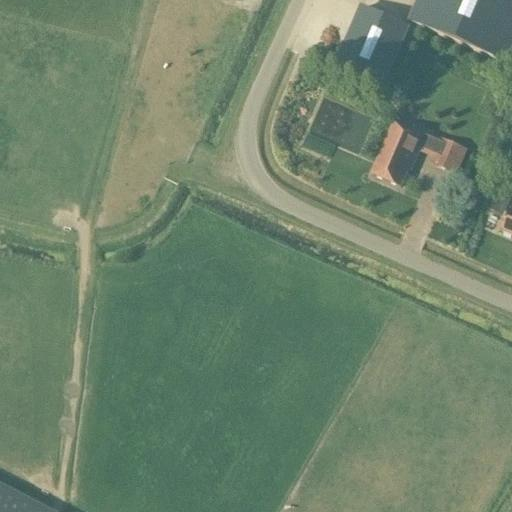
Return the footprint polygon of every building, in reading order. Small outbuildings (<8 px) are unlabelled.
[(511,0),(421,0),(411,25),(505,66),(511,49),(511,0)] [(336,71),(382,91),(409,30),(363,10),(336,71)] [(373,178),(400,190),(423,138),(395,126),(373,178)] [(429,167),(457,179),(469,153),(443,142),(442,144),(440,144),(429,167)] [(511,213),(510,213),(502,233),(511,237),(511,213)] [(56,511),(0,482),(0,511),(56,511)]
